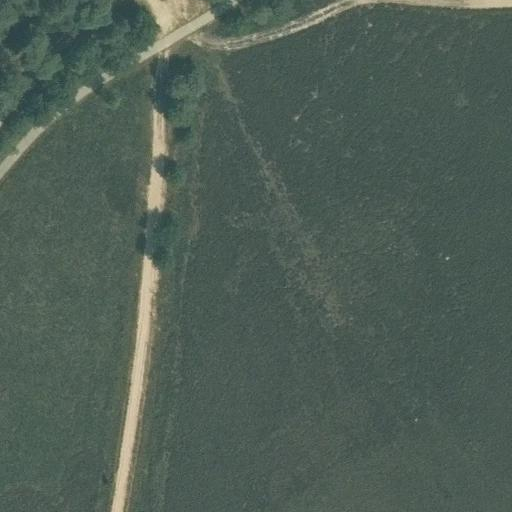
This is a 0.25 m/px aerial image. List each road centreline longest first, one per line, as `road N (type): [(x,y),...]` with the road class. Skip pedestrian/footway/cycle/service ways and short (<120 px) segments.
road 1 (track): [(118,511),(145,338),(166,41)]
road 2 (track): [(106,0),(0,123)]
road 3 (unknown): [(511,4),(379,0)]
